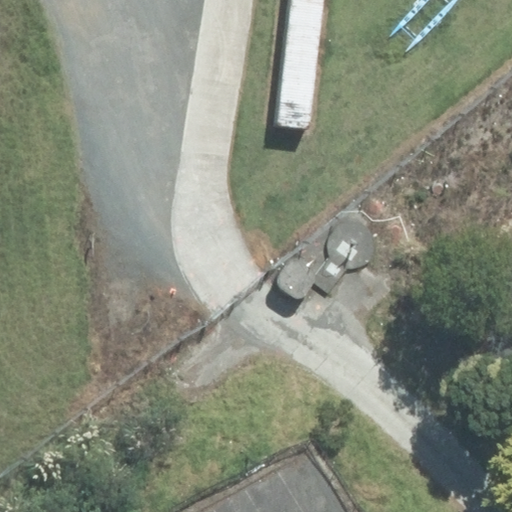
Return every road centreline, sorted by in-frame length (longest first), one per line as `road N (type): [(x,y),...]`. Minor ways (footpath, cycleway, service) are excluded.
road 1 (track): [(133,0),(196,191),(262,274)]
road 2 (track): [(222,0),(196,191)]
